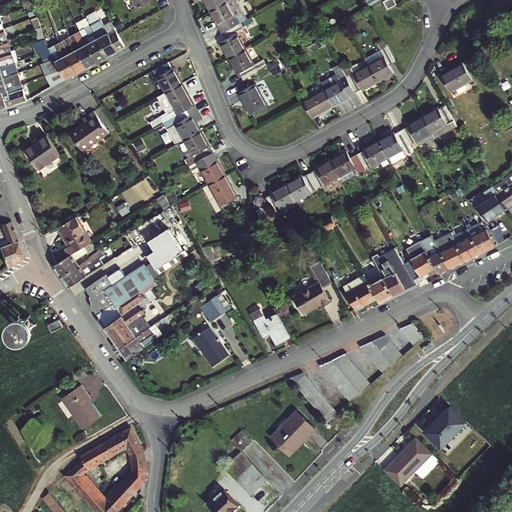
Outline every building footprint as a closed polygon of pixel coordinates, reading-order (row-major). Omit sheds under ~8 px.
[(204,0),(209,9),(225,0),(204,0)] [(234,0),(225,0),(209,9),(218,24),(219,23),(223,29),(238,21),(244,17),(234,0)] [(363,0),(362,1),(360,2),(363,9),(377,1),(379,0),(363,0)] [(388,0),(379,0),(377,1),(381,9),(390,4),(388,0)] [(104,35),(100,37),(110,55),(120,49),(110,32),(103,19),(97,22),(104,35)] [(219,41),(228,56),(244,47),(236,32),(242,28),(238,21),(223,29),(226,37),(219,41)] [(47,35),(44,26),(38,28),(41,38),(47,35)] [(94,41),(90,43),(99,60),(110,55),(100,37),(94,27),(91,28),(90,26),(87,27),(90,33),(94,41)] [(117,28),(110,32),(120,49),(128,45),(125,41),(117,28)] [(83,46),(79,49),(89,66),(99,60),(90,43),(85,36),(85,35),(83,30),(76,33),(79,39),(83,46)] [(61,38),(58,31),(50,34),(53,41),(61,38)] [(94,41),(90,33),(85,36),(90,43),(94,41)] [(41,51),(47,49),(45,44),(49,42),(47,37),(35,42),(38,52),(41,51)] [(89,66),(79,49),(75,41),(73,38),(70,40),(69,37),(66,38),(69,45),(73,52),(69,54),(78,72),(89,66)] [(0,48),(10,45),(8,39),(0,41),(0,48)] [(79,39),(75,41),(79,49),(83,46),(79,39)] [(364,63),(374,80),(389,71),(385,64),(391,60),(380,40),(373,43),(376,49),(379,55),(364,63)] [(78,72),(69,54),(65,47),(62,41),(51,47),(50,47),(56,57),(62,68),(67,78),(78,72)] [(238,71),(242,78),(266,64),(262,57),(253,62),(244,47),(228,56),(236,72),(238,71)] [(41,51),(44,62),(55,58),(49,48),(47,49),(41,51)] [(0,65),(15,61),(19,60),(15,49),(12,50),(13,53),(10,54),(9,51),(0,53),(0,65)] [(376,49),(361,57),(364,63),(379,55),(376,49)] [(47,74),(61,69),(55,58),(44,62),(43,62),(47,74)] [(0,65),(0,78),(5,77),(4,72),(17,68),(15,61),(0,65)] [(343,75),(351,90),(358,86),(359,88),(374,80),(364,63),(357,67),(353,61),(346,65),(345,64),(339,67),(343,75)] [(460,63),(438,75),(447,92),(469,79),(460,63)] [(153,74),(166,96),(183,86),(175,71),(173,72),(169,65),(153,74)] [(4,72),(5,77),(16,74),(19,73),(17,68),(4,72)] [(61,69),(47,74),(51,86),(66,78),(61,69)] [(333,73),(318,81),(321,87),(336,79),(333,73)] [(0,78),(0,91),(23,84),(20,76),(17,77),(16,74),(5,77),(0,78)] [(321,87),(330,104),(345,95),(345,94),(351,90),(343,75),(336,79),(321,87)] [(254,82),(238,91),(250,113),(267,104),(254,82)] [(23,84),(0,91),(0,108),(28,99),(27,96),(31,95),(26,83),(23,84)] [(191,103),(183,86),(166,96),(160,99),(172,122),(188,113),(196,109),(191,103)] [(321,87),(300,99),(309,116),(330,104),(321,87)] [(422,117),(431,134),(453,122),(445,107),(438,111),(437,109),(422,117)] [(110,130),(96,109),(84,117),(87,121),(72,131),(83,148),(110,130)] [(184,143),(201,133),(197,126),(203,123),(196,109),(188,113),(172,122),(176,128),(169,132),(177,147),(184,143)] [(407,128),(401,131),(410,147),(431,134),(422,117),(406,126),(407,128)] [(393,133),(379,141),(389,158),(410,147),(401,131),(394,135),(393,133)] [(48,133),(38,140),(40,142),(29,150),(40,168),(62,153),(48,133)] [(201,133),(184,143),(196,164),(211,156),(208,150),(210,149),(201,133)] [(40,142),(38,140),(27,148),(29,150),(40,142)] [(364,153),(357,157),(366,171),(389,158),(379,141),(363,151),(364,153)] [(346,153),(331,162),(340,179),(356,170),(359,175),(366,171),(357,157),(350,161),(346,153)] [(225,177),(217,162),(216,163),(211,156),(196,164),(208,186),(225,177)] [(331,162),(316,170),(316,172),(310,175),(319,191),(340,179),(331,162)] [(303,178),(287,186),(297,203),(319,191),(310,175),(304,179),(303,178)] [(511,185),(506,176),(494,184),(509,206),(511,204),(511,185)] [(208,186),(201,190),(215,217),(223,213),(221,209),(238,200),(225,177),(208,186)] [(488,220),(509,206),(494,184),(474,197),(488,220)] [(275,216),(297,203),(287,186),(272,195),(273,197),(266,200),(275,216)] [(5,208),(0,209),(0,228),(1,232),(4,231),(15,260),(21,256),(23,251),(11,219),(10,218),(9,218),(5,208)] [(78,214),(60,224),(70,244),(68,245),(71,253),(85,244),(91,239),(78,214)] [(86,286),(101,310),(97,312),(121,346),(150,326),(163,316),(160,312),(153,316),(152,315),(149,317),(139,302),(148,295),(145,291),(159,283),(153,275),(160,271),(158,266),(185,249),(170,226),(150,239),(156,249),(149,254),(153,260),(147,265),(145,262),(128,274),(122,266),(108,274),(107,272),(86,286)] [(472,234),(481,251),(496,244),(488,226),(472,234)] [(501,226),(493,230),(499,242),(507,239),(501,226)] [(0,246),(7,265),(15,260),(4,231),(1,232),(0,228),(0,246)] [(262,245),(258,231),(243,234),(247,249),(262,245)] [(451,266),(441,249),(437,242),(436,239),(432,233),(428,236),(431,242),(434,240),(436,244),(426,249),(435,265),(439,272),(451,266)] [(457,241),(466,259),(481,251),(472,234),(457,241)] [(466,259),(457,241),(441,249),(451,266),(466,259)] [(71,253),(53,264),(61,274),(91,255),(99,251),(95,246),(88,251),(85,244),(71,253)] [(99,251),(61,274),(69,285),(103,263),(98,256),(105,252),(102,248),(99,251)] [(426,248),(406,260),(407,262),(415,276),(435,265),(426,249),(426,248)] [(415,276),(407,262),(406,260),(400,252),(390,256),(381,260),(378,257),(381,255),(379,252),(373,256),(382,272),(384,276),(394,293),(418,281),(415,276)] [(334,283),(322,262),(313,266),(320,279),(295,295),(305,312),(321,302),(322,305),(332,299),(325,288),(334,283)] [(357,307),(379,295),(370,278),(366,272),(344,284),(357,307)] [(381,299),(394,293),(384,276),(378,280),(376,275),(370,278),(379,295),(381,299)] [(211,299),(221,312),(226,309),(216,295),(211,299)] [(211,299),(201,306),(211,319),(221,312),(211,299)] [(291,334),(278,311),(267,318),(264,314),(255,319),(264,334),(270,330),(277,342),(291,334)] [(30,319),(20,320),(20,329),(30,329),(30,319)] [(48,324),(52,331),(63,326),(58,319),(48,324)] [(399,327),(414,346),(425,337),(411,321),(399,327)] [(230,352),(209,325),(195,336),(204,348),(202,349),(214,364),(230,352)] [(121,346),(129,357),(158,337),(150,326),(121,346)] [(402,356),(384,334),(359,345),(382,373),(402,356)] [(370,383),(344,352),(319,363),(350,400),(370,383)] [(336,411),(302,370),(289,375),(326,419),(336,411)] [(81,384),(62,398),(84,429),(101,417),(89,401),(92,399),(81,384)] [(465,420),(448,405),(424,430),(442,445),(465,420)] [(273,434),(287,448),(304,432),(308,436),(316,428),(297,410),(273,434)] [(129,445),(134,454),(145,451),(131,427),(82,457),(83,460),(88,468),(129,445)] [(231,437),(241,449),(251,439),(241,428),(231,437)] [(304,432),(287,448),(290,452),(308,436),(304,432)] [(416,436),(385,469),(400,483),(411,472),(419,479),(439,458),(416,436)] [(266,477),(241,449),(225,464),(250,491),(266,477)] [(134,454),(134,464),(146,460),(145,451),(134,454)] [(106,501),(82,472),(77,466),(65,475),(85,498),(91,505),(97,511),(116,511),(145,481),(146,472),(147,465),(146,460),(134,464),(134,471),(106,501)] [(88,468),(83,460),(77,466),(82,472),(88,468)] [(55,511),(77,511),(74,507),(85,498),(65,475),(54,485),(55,487),(49,492),(50,493),(44,499),(55,511)] [(229,511),(239,502),(224,487),(208,502),(218,511),(229,511)] [(74,507),(77,511),(83,511),(91,505),(85,498),(74,507)]
